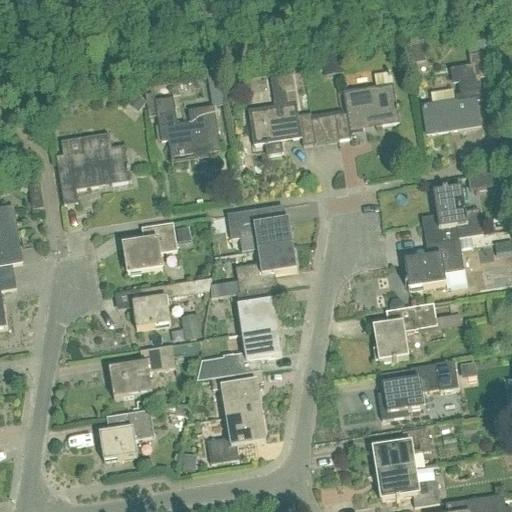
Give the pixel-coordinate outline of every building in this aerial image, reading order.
[(451,136),(480,131),(476,106),(482,105),(478,83),(490,81),(486,57),(469,60),(471,72),(452,75),(454,88),(459,87),(462,101),(458,102),(458,107),(455,108),(453,95),(431,98),(433,111),(431,111),(423,112),(428,141),(436,139),(451,137),(451,136)] [(335,121),(339,146),(352,144),(350,131),(381,126),(382,131),(399,129),(394,96),(391,78),(375,80),(377,93),(358,96),(358,95),(344,98),(347,119),(335,121)] [(302,144),(303,152),(315,150),(311,125),(311,120),(299,122),(297,109),(292,80),(271,83),(276,112),(249,116),(254,151),(265,150),(267,160),(283,158),(282,147),(302,144)] [(207,155),(208,158),(221,156),(214,112),(189,116),(191,129),(178,131),(176,118),(174,103),(155,106),(160,134),(167,132),(171,161),(207,155)] [(327,148),(339,146),(335,121),(323,123),(327,148)] [(315,150),(327,148),(323,123),(311,125),(315,150)] [(79,209),(77,196),(131,187),(130,177),(129,171),(127,171),(124,152),(112,154),(110,140),(82,144),(84,158),(71,160),(73,175),(59,177),(65,211),(79,209)] [(495,188),(510,186),(507,171),(493,174),(495,188)] [(28,191),(32,216),(43,214),(39,189),(28,191)] [(426,250),(459,245),(459,244),(483,241),(479,215),(466,217),(462,193),(433,198),(437,227),(423,229),(426,250)] [(0,283),(13,281),(12,270),(21,268),(12,213),(0,214),(0,283)] [(258,257),(293,251),(289,225),(261,230),(259,216),(228,221),(232,246),(256,242),(258,257)] [(129,281),(163,275),(160,259),(177,256),(173,230),(142,235),(144,248),(124,251),(129,281)] [(459,245),(426,250),(428,263),(404,267),(409,295),(446,290),(446,293),(466,290),(464,277),(459,245)] [(240,300),(272,295),(270,281),(297,276),(293,251),(258,257),(261,270),(236,274),(240,300)] [(13,281),(0,283),(0,332),(7,331),(1,296),(16,294),(13,281)] [(137,336),(172,330),(167,304),(210,298),(212,284),(173,290),(141,296),(143,307),(133,309),(137,336)] [(242,340),(277,335),(273,308),(279,307),(277,294),(272,295),(240,300),(238,300),(240,312),(238,312),(242,340)] [(379,369),(409,364),(405,337),(425,334),(438,332),(434,310),(421,312),(386,317),(388,331),(374,333),(379,369)] [(198,327),(183,331),(187,346),(201,342),(198,327)] [(227,383),(262,378),(261,366),(281,362),(277,335),(242,340),(245,359),(235,361),(234,360),(224,362),(224,363),(227,383)] [(115,406),(153,399),(149,378),(165,376),(176,374),(173,352),(140,357),(142,371),(110,376),(115,406)] [(200,367),(195,389),(211,386),(227,383),(224,363),(200,367)] [(440,397),(458,394),(454,369),(412,376),(414,387),(383,392),(384,400),(378,401),(383,427),(409,423),(408,417),(424,414),(421,398),(440,395),(440,397)] [(474,372),(460,374),(461,382),(475,380),(474,372)] [(227,424),(261,418),(257,389),(264,388),(262,378),(227,383),(211,386),(213,396),(222,395),(227,424)] [(105,468),(138,463),(135,447),(155,444),(151,417),(129,421),(131,436),(100,441),(105,468)] [(261,418),(227,424),(230,445),(213,448),(216,466),(239,462),(237,452),(266,448),(261,418)] [(378,481),(417,475),(414,460),(432,457),(428,435),(403,439),(405,450),(374,455),(378,481)] [(417,475),(378,481),(382,507),(413,502),(414,511),(420,511),(440,509),(436,487),(419,490),(417,475)] [(343,511),(347,511),(363,509),(361,499),(342,503),(343,511)] [(505,511),(504,501),(481,505),(446,510),(446,511),(505,511)]
